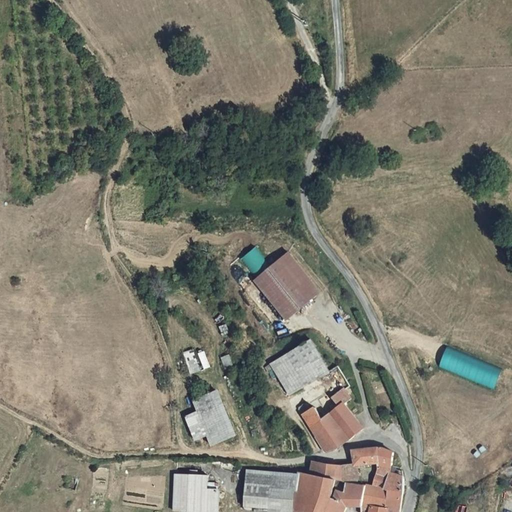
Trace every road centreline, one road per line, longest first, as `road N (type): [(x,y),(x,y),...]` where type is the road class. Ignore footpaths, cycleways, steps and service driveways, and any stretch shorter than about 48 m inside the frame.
road 1 (unclassified): [(411,491),(418,447),(411,409),(377,324),(309,222),(305,202),(312,158),(339,95),(335,0)]
road 2 (unclassified): [(411,491),(401,454),(384,441),(309,460)]
road 3 (track): [(290,0),(333,117)]
